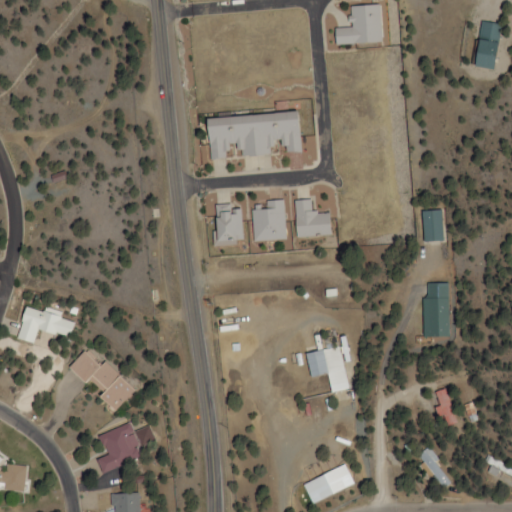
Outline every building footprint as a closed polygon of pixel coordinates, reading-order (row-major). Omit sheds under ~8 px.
[(350,7),(351,28),(335,29),(335,46),(382,43),(380,5),(350,7)] [(469,68),(489,71),(495,25),(475,23),(469,68)] [(208,160),(230,158),(228,145),(237,145),(238,157),(300,151),(297,111),(204,120),(208,160)] [(285,240),(283,201),(266,201),(267,210),(251,211),(252,241),(285,240)] [(295,237),(330,237),(330,212),(311,212),(311,201),(295,201),(295,237)] [(214,242),(241,241),(240,209),(230,210),(229,205),(213,205),(214,242)] [(420,243),(440,242),(439,211),(419,212),(420,243)] [(446,284),(421,284),(421,338),(446,338),(446,284)] [(32,345),(35,332),(68,339),(73,320),(23,309),(15,341),(32,345)] [(348,391),(341,348),(305,353),(308,378),(327,376),(330,393),(348,391)] [(133,393),(103,362),(97,368),(82,352),(67,366),(112,413),(133,393)] [(455,425),(444,390),(432,394),(443,428),(455,425)] [(100,475),(141,456),(127,424),(97,437),(105,456),(94,461),(100,475)] [(451,481),(423,451),(415,458),(442,489),(451,481)] [(0,491),(23,493),(25,467),(0,465),(0,491)] [(110,495),(110,511),(137,511),(137,493),(110,495)]
